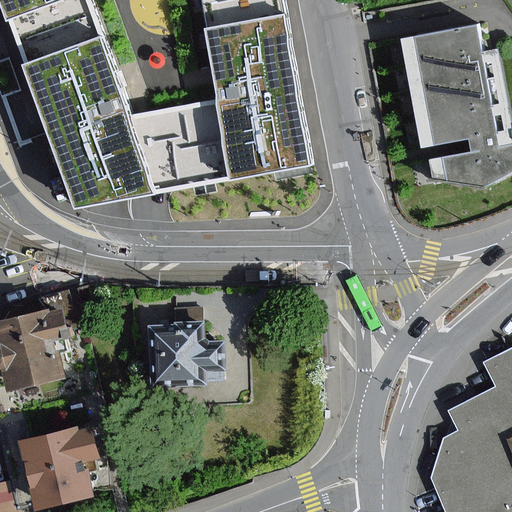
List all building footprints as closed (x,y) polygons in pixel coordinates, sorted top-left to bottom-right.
[(1,0),(8,19),(61,0),(1,0)] [(130,198),(159,192),(131,115),(119,80),(89,0),(61,0),(8,19),(76,208),(130,198)] [(313,164),(283,0),(198,0),(215,101),(229,179),(313,164)] [(474,30),(406,42),(430,176),(490,187),(511,171),(511,135),(497,53),(479,56),(474,30)] [(159,192),(229,179),(215,101),(131,115),(159,192)] [(150,326),(152,384),(206,383),(206,380),(224,379),(223,342),(204,342),(203,308),(176,309),(176,325),(150,326)] [(0,322),(0,356),(8,389),(17,386),(63,375),(54,340),(65,337),(59,313),(47,316),(46,311),(0,322)] [(460,431),(446,437),(433,478),(448,511),(511,511),(511,450),(507,440),(511,438),(511,348),(487,360),(499,387),(464,403),(450,409),(460,431)] [(36,438),(21,442),(37,508),(92,495),(83,460),(97,457),(90,429),(77,432),(76,428),(36,438)] [(15,511),(7,482),(0,483),(0,511),(15,511)]
